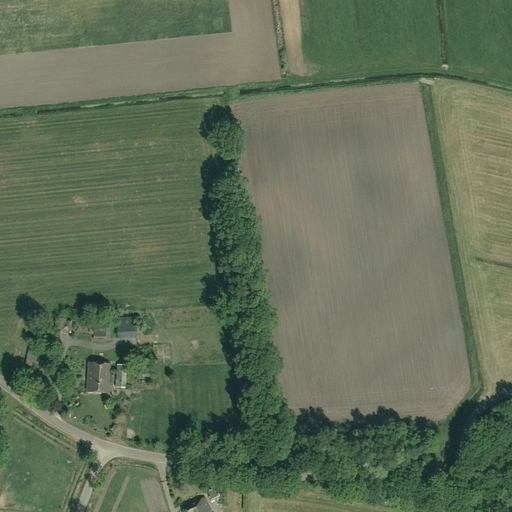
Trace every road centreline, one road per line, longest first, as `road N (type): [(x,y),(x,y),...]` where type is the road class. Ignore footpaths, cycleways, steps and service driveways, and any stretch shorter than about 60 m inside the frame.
road 1 (unclassified): [(511,510),(104,447)]
road 2 (unclassified): [(104,447),(0,383)]
